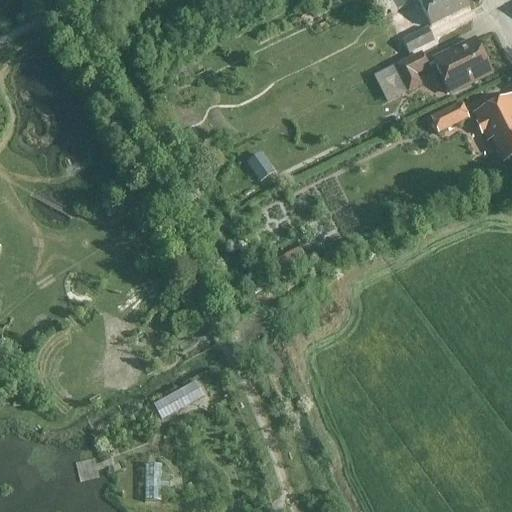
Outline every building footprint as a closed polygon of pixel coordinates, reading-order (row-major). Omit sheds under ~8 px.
[(417,0),(432,29),(469,11),(463,0),(417,0)] [(405,41),(411,54),(437,42),(431,29),(405,41)] [(477,43),(435,64),(450,96),(493,76),(477,43)] [(424,52),(396,66),(409,93),(422,85),(416,76),(432,67),(424,52)] [(511,97),(476,116),(480,124),(479,125),(484,135),(486,135),(489,142),(494,141),(507,162),(511,159),(511,97)] [(460,104),(432,118),(439,133),(468,119),(460,104)] [(275,173),(260,152),(247,161),(262,183),(275,173)] [(197,384),(154,408),(162,422),(205,398),(197,384)] [(161,468),(146,468),(146,504),(161,504),(161,492),(168,492),(168,480),(161,480),(161,468)]
